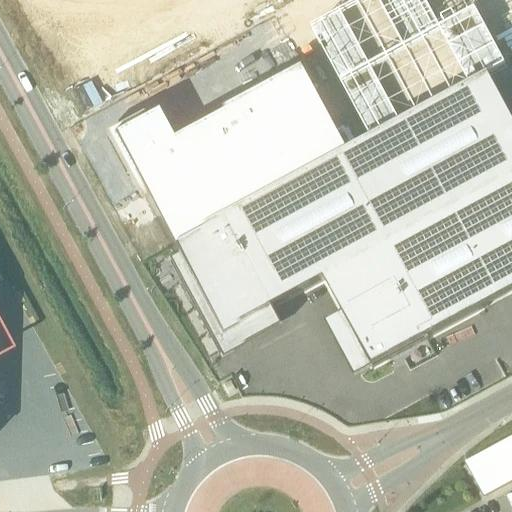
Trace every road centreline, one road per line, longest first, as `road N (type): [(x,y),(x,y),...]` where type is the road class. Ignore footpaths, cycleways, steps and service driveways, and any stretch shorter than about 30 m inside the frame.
road 1 (tertiary): [(218,454),(0,52)]
road 2 (tertiary): [(338,492),(300,454),(273,445),(218,454)]
